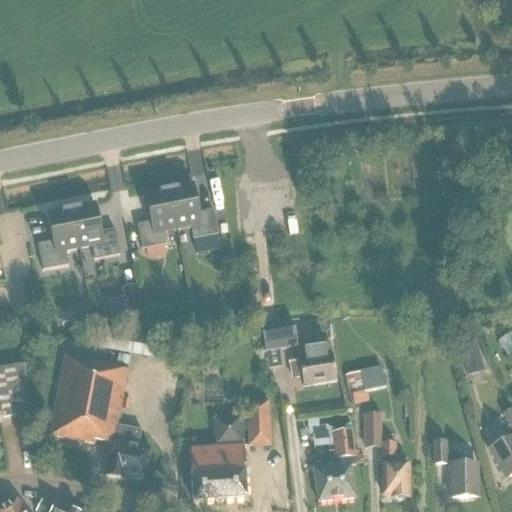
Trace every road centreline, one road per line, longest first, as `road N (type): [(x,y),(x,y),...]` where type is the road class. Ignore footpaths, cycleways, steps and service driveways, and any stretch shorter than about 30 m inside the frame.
road 1 (tertiary): [(0,161),(275,111),(511,86)]
road 2 (unclassified): [(0,481),(173,511)]
